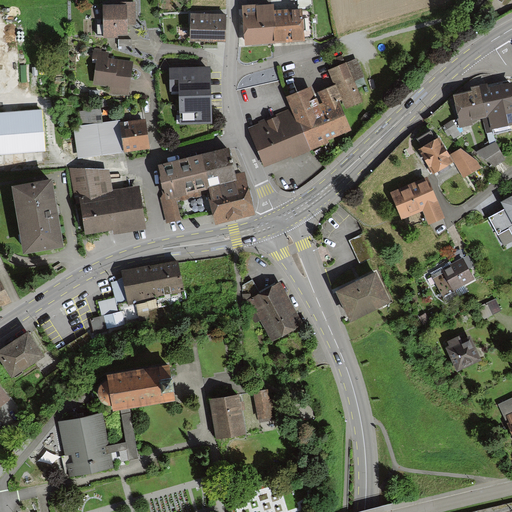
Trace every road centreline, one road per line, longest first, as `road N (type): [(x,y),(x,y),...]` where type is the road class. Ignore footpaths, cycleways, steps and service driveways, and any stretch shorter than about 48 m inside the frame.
road 1 (secondary): [(363,511),(357,398),(279,220)]
road 2 (primary): [(279,220),(131,254),(0,328)]
road 3 (primary): [(487,43),(324,190),(279,220)]
road 4 (residential): [(3,511),(1,503),(160,462)]
road 5 (unknown): [(32,99),(46,102),(66,157),(156,151)]
road 6 (residential): [(279,220),(239,140),(229,70)]
road 7 (residential): [(229,70),(369,40)]
